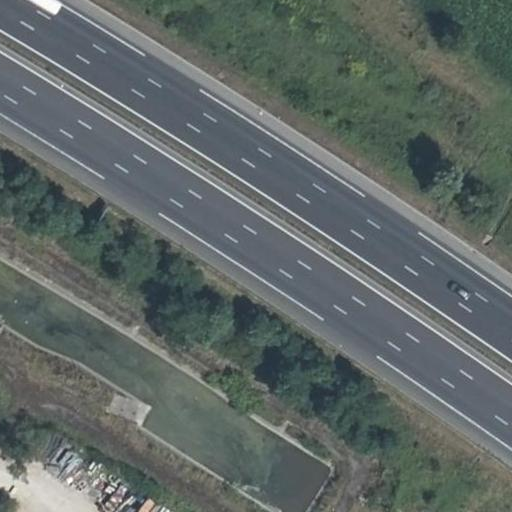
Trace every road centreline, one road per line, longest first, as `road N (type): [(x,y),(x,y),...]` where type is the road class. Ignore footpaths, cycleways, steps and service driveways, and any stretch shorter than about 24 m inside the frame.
road 1 (motorway): [(0,78),(511,416)]
road 2 (motorway): [(511,329),(258,156),(4,0)]
road 3 (track): [(327,511),(357,465),(0,235)]
road 4 (track): [(0,431),(27,400),(215,511)]
